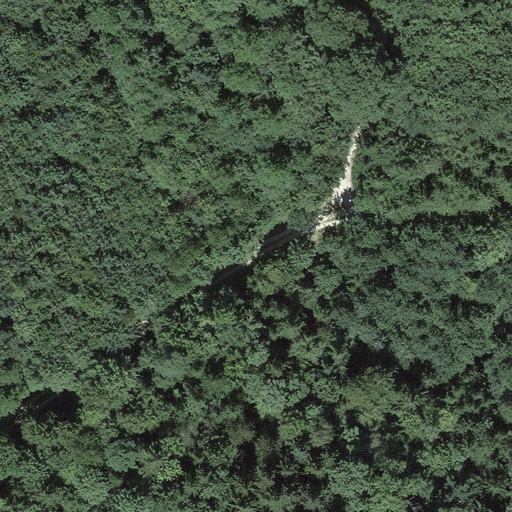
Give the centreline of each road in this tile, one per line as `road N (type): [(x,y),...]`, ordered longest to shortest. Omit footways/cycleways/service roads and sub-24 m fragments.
road 1 (track): [(511,215),(365,215),(272,241),(205,279),(0,428)]
road 2 (track): [(316,224),(404,0)]
